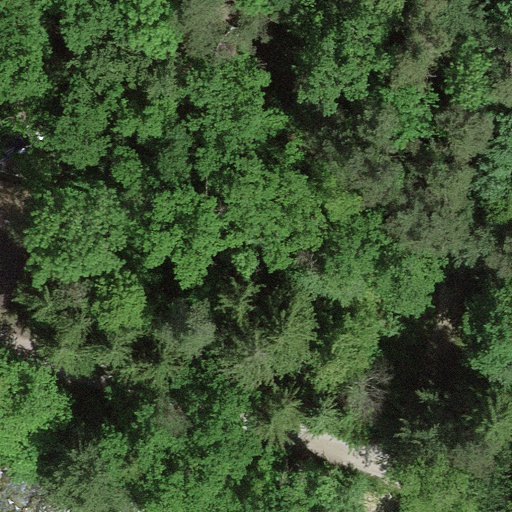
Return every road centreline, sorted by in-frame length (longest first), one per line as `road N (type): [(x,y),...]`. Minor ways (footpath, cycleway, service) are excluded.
road 1 (track): [(511,507),(0,332)]
road 2 (track): [(38,0),(120,29),(204,72),(467,245)]
road 3 (track): [(467,245),(380,459)]
